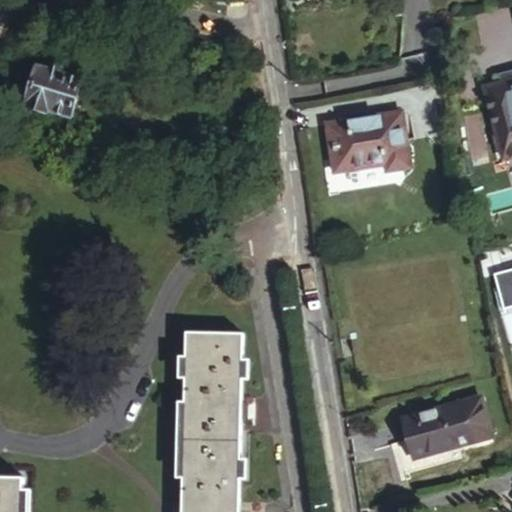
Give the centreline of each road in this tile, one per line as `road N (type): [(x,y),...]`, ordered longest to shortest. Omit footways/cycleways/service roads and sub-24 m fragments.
road 1 (unclassified): [(294,189),(269,276),(306,511)]
road 2 (unclassified): [(347,511),(294,189)]
road 3 (unclassified): [(294,189),(265,0)]
